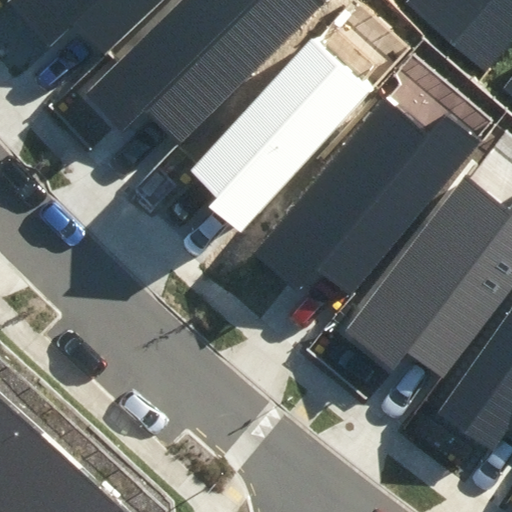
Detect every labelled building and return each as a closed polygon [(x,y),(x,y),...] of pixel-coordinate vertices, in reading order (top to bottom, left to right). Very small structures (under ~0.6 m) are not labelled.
[(105,49),(159,0),(7,0),(6,1),(47,46),(78,18),(105,49)] [(182,139),(324,3),(320,0),(185,0),(84,96),(121,135),(150,107),(182,139)] [(482,69),(511,34),(511,0),(409,0),(407,3),(482,69)] [(242,234),(373,86),(311,32),(188,171),(217,196),(208,205),(242,234)] [(511,97),(511,77),(502,90),(511,97)] [(353,296),(478,140),(446,115),(431,134),(385,97),(257,257),(308,297),(326,274),(353,296)] [(441,374),(511,283),(511,202),(510,205),(467,172),(341,332),(392,371),(409,349),(441,374)] [(511,306),(440,411),(496,450),(510,429),(511,430),(511,306)] [(132,511),(0,391),(0,511),(132,511)]
